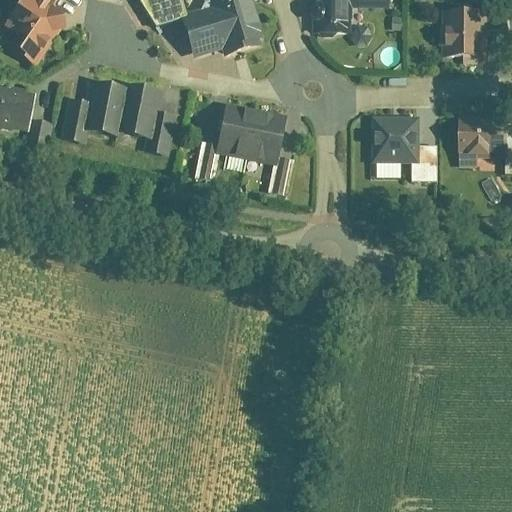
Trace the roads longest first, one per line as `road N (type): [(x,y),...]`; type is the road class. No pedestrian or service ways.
road 1 (residential): [(329,248),(0,188)]
road 2 (residential): [(101,31),(150,66),(320,92)]
road 3 (residential): [(320,92),(511,85)]
road 4 (residential): [(511,254),(329,248)]
road 5 (residential): [(320,92),(331,133),(329,248)]
